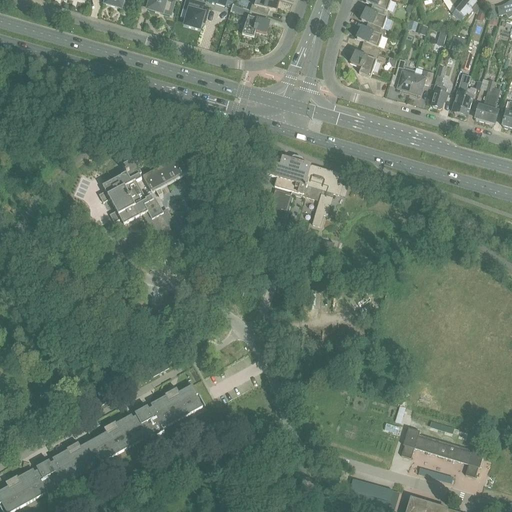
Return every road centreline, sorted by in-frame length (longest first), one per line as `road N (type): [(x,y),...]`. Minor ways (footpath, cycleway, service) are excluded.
road 1 (residential): [(303,0),(282,49),(256,68),(33,8)]
road 2 (primary): [(291,105),(0,20)]
road 3 (primary): [(0,41),(284,130)]
road 4 (residential): [(511,143),(334,91),(325,62),(347,0)]
road 5 (residential): [(0,234),(197,297),(238,326)]
road 6 (primary): [(284,130),(511,195)]
road 7 (residential): [(510,511),(287,448)]
road 8 (primary): [(511,168),(291,105)]
road 9 (residential): [(238,326),(196,360),(46,444)]
road 10 (residential): [(31,414),(46,359),(0,259)]
road 11 (residential): [(242,330),(280,399),(287,448)]
